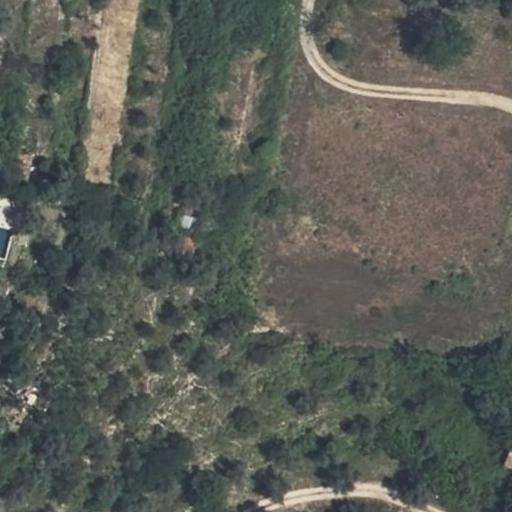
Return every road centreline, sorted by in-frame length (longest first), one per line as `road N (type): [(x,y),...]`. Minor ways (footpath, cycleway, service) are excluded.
road 1 (track): [(511,110),(342,85),(318,67),(305,36),(308,0)]
road 2 (track): [(433,511),(378,489),(294,494),(259,511)]
